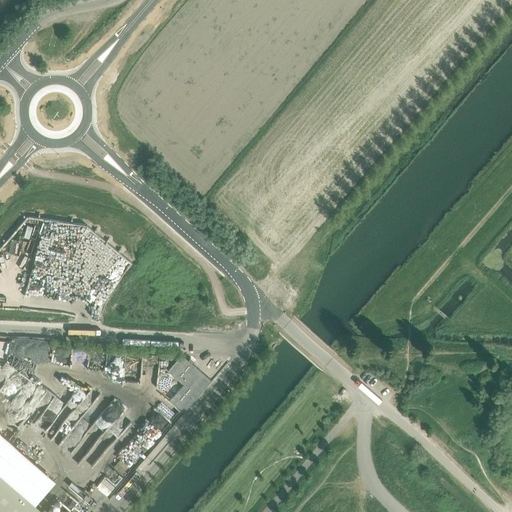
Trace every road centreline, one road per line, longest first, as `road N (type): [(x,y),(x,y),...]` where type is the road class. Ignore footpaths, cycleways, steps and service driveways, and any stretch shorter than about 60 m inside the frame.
road 1 (unclassified): [(496,511),(328,361)]
road 2 (unclassified): [(112,511),(251,343)]
road 3 (unclassified): [(119,170),(239,277),(256,311)]
road 4 (unclassified): [(5,58),(54,13),(111,0)]
